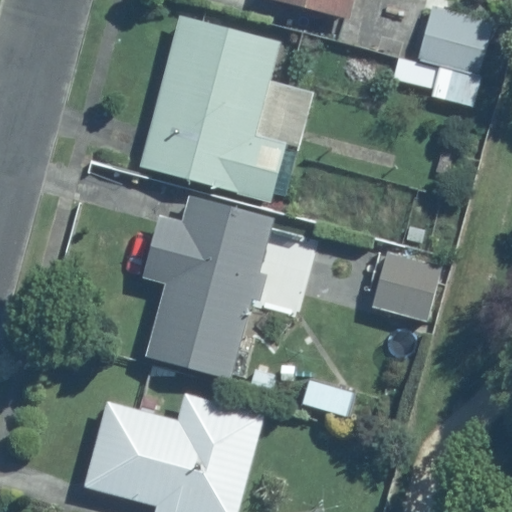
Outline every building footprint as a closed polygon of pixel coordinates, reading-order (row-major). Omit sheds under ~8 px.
[(279,0),(352,18),(356,0),(279,0)] [(498,17),(435,4),(424,59),(402,54),(396,81),(432,89),(429,100),(478,111),(498,17)] [(142,165),(150,167),(271,200),(286,144),(301,148),(317,91),(272,78),(282,41),(184,14),(142,165)] [(148,357),(155,359),(233,380),(255,296),(263,298),(269,277),(261,275),(276,220),(196,199),(190,223),(162,216),(145,279),(167,285),(148,357)] [(385,252),(374,306),(433,318),(444,264),(385,252)] [(155,511),(241,511),(270,416),(187,392),(179,418),(113,399),(87,486),(157,506),(155,511)]
